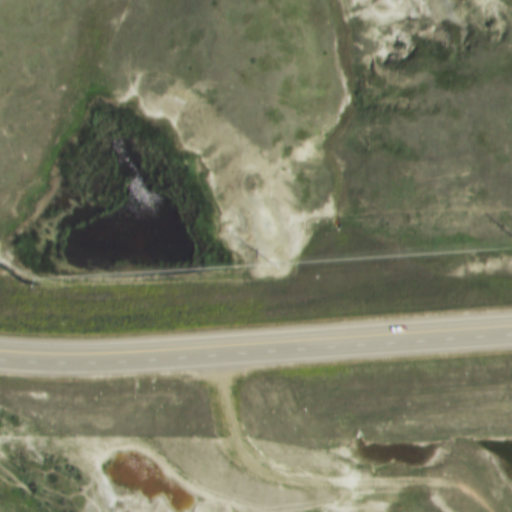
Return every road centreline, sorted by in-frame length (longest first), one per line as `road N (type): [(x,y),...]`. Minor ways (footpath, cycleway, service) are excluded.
road 1 (secondary): [(0,356),(81,361),(511,332)]
road 2 (track): [(219,351),(232,435),(260,464),(286,478),(445,482),(493,511)]
